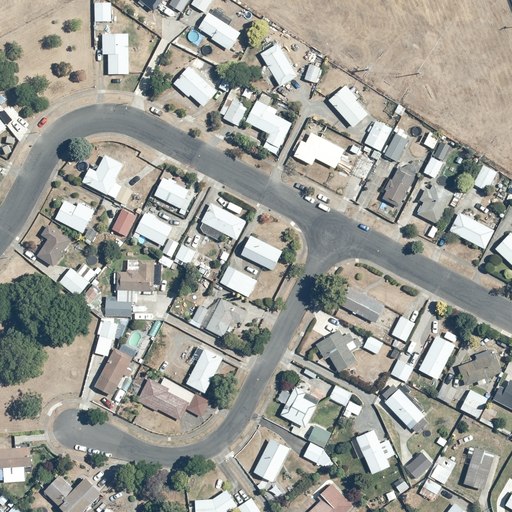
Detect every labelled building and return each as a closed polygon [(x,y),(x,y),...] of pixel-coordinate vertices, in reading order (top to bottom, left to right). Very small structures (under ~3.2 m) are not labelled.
[(163,0),(139,0),(137,2),(144,8),(146,5),(153,12),(163,0)] [(189,0),(172,0),(169,4),(181,12),(189,0)] [(212,0),(193,0),(191,4),(205,13),(212,0)] [(96,2),(95,30),(101,30),(101,22),(111,22),(112,2),(96,2)] [(241,34),(209,13),(198,29),(230,50),(241,34)] [(130,63),(128,34),(103,35),(104,55),(109,55),(110,75),(141,74),(141,63),(130,63)] [(257,70),(265,83),(270,80),(269,78),(274,75),(281,88),(298,78),(278,44),(261,53),(267,64),(257,70)] [(205,81),(209,77),(201,70),(207,63),(197,57),(174,84),(190,98),(191,96),(204,107),(218,92),(205,81)] [(321,69),(309,64),(304,79),(316,83),(321,69)] [(249,92),(225,80),(220,89),(229,94),(219,112),(224,115),(223,118),(238,126),(248,106),(243,103),(249,92)] [(369,115),(345,86),(329,100),(353,128),(369,115)] [(277,110),(257,100),(246,122),(271,135),(267,143),(280,148),(292,123),(275,115),(277,110)] [(393,129),(377,121),(365,143),(381,152),(393,129)] [(440,137),(430,132),(424,144),(434,149),(440,137)] [(345,150),(310,133),(306,142),(303,140),(295,157),(313,165),(316,159),(337,169),(345,150)] [(409,141),(397,134),(385,155),(397,162),(409,141)] [(452,147),(441,141),(424,173),(435,179),(452,147)] [(360,148),(353,144),(349,151),(356,155),(360,148)] [(376,163),(361,155),(352,171),(367,179),(376,163)] [(124,165),(106,156),(97,172),(90,168),(83,182),(127,205),(134,192),(115,182),(124,165)] [(497,172),(485,166),(475,185),(488,192),(497,172)] [(415,176),(398,168),(383,199),(400,207),(415,176)] [(164,177),(155,196),(179,208),(177,211),(184,215),(195,193),(164,177)] [(454,193),(432,183),(418,215),(429,220),(425,229),(435,234),(454,193)] [(77,207),(65,200),(56,219),(84,233),(95,211),(79,203),(77,207)] [(211,203),(199,227),(204,234),(221,242),(225,234),(237,240),(247,222),(211,203)] [(136,215),(122,209),(112,229),(127,236),(136,215)] [(163,246),(173,228),(155,218),(157,215),(147,210),(135,231),(163,246)] [(494,230),(459,213),(450,232),(485,249),(494,230)] [(73,241),(50,224),(42,234),(49,240),(37,255),(53,267),(73,241)] [(511,233),(496,249),(511,264),(511,233)] [(281,251),(250,236),(240,255),(271,270),(281,251)] [(180,244),(170,238),(162,252),(172,258),(180,244)] [(182,245),(173,262),(187,269),(189,265),(198,270),(196,273),(215,283),(220,274),(209,268),(210,265),(202,260),(204,256),(198,253),(195,257),(193,256),(195,252),(182,245)] [(173,261),(162,255),(159,261),(170,267),(173,261)] [(155,275),(155,259),(140,259),(140,263),(134,262),(133,271),(119,270),(118,301),(106,300),(105,316),(133,317),(133,302),(137,302),(138,291),(154,292),(154,283),(162,283),(162,275),(155,275)] [(96,273),(85,263),(76,273),(70,267),(58,281),(76,296),(96,273)] [(257,280),(228,266),(220,283),(249,297),(257,280)] [(101,296),(90,285),(79,298),(90,308),(101,296)] [(386,306),(349,287),(344,297),(340,306),(376,324),(386,306)] [(248,313),(215,295),(211,303),(203,298),(190,323),(208,332),(209,330),(224,338),(231,323),(242,324),(248,313)] [(415,323),(400,316),(391,334),(406,342),(415,323)] [(100,323),(97,322),(94,331),(98,332),(93,352),(108,356),(112,340),(114,340),(118,325),(126,326),(127,319),(102,317),(100,323)] [(340,373),(359,362),(353,351),(363,346),(352,324),(316,344),(325,360),(331,356),(340,373)] [(438,380),(459,338),(447,332),(444,339),(437,336),(419,370),(438,380)] [(384,343),(369,336),(363,347),(378,354),(384,343)] [(405,344),(395,340),(392,346),(402,351),(405,344)] [(224,358),(205,349),(187,384),(205,393),(224,358)] [(134,361),(112,350),(95,387),(114,396),(124,375),(129,377),(132,371),(130,370),(134,361)] [(501,373),(494,354),(458,367),(465,386),(478,382),(479,386),(490,382),(489,377),(501,373)] [(414,367),(398,359),(390,374),(406,382),(414,367)] [(210,402),(164,378),(161,384),(150,378),(138,401),(158,411),(158,409),(181,421),(187,409),(202,417),(210,402)] [(500,386),(493,400),(511,409),(511,380),(510,379),(505,389),(500,386)] [(457,391),(443,384),(436,397),(450,404),(457,391)] [(353,393),(335,385),(329,398),(346,406),(353,393)] [(295,423),(291,431),(299,435),(303,427),(305,428),(318,405),(302,397),(305,392),(296,387),(293,392),(282,386),(275,399),(287,405),(281,415),(295,423)] [(386,402),(416,434),(430,421),(425,417),(400,389),(386,402)] [(488,399),(470,390),(460,409),(478,418),(488,399)] [(362,408),(350,401),(343,415),(349,418),(351,412),(358,416),(362,408)] [(332,433),(316,425),(309,440),(325,448),(332,433)] [(379,442),(374,430),(357,438),(373,474),(390,467),(387,458),(395,455),(388,439),(379,442)] [(290,449),(270,439),(254,472),(273,482),(290,449)] [(325,450),(310,442),(303,456),(328,468),(334,463),(325,450)] [(31,467),(31,447),(0,447),(0,467),(4,468),(4,482),(25,481),(24,467),(31,467)] [(474,447),(463,484),(484,490),(495,453),(474,447)] [(433,464),(422,453),(406,468),(417,480),(433,464)] [(456,463),(441,455),(430,476),(445,485),(456,463)] [(74,489),(60,475),(44,491),(65,511),(84,511),(102,493),(86,478),(74,489)] [(442,487),(428,478),(418,492),(432,501),(442,487)] [(346,511),(353,506),(332,484),(321,495),(324,499),(310,511),(346,511)] [(227,511),(237,506),(227,489),(212,498),(194,499),(195,511),(227,511)] [(397,498),(393,489),(385,492),(389,501),(397,498)] [(260,511),(251,497),(238,506),(241,511),(260,511)] [(466,511),(455,503),(447,511),(466,511)]
